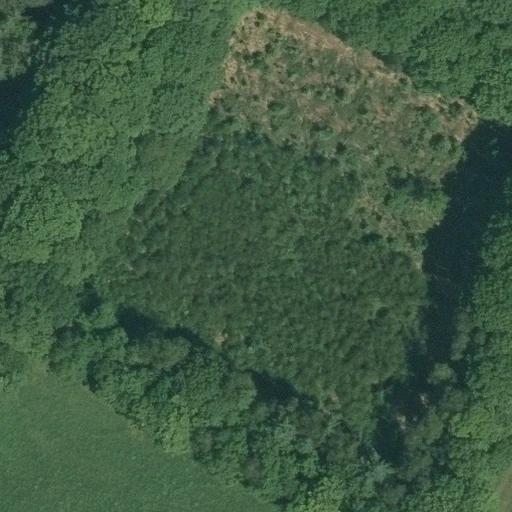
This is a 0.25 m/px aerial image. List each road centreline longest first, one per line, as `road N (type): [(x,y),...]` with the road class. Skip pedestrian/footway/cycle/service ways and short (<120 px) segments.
road 1 (track): [(155,0),(0,282)]
road 2 (track): [(352,0),(511,69)]
